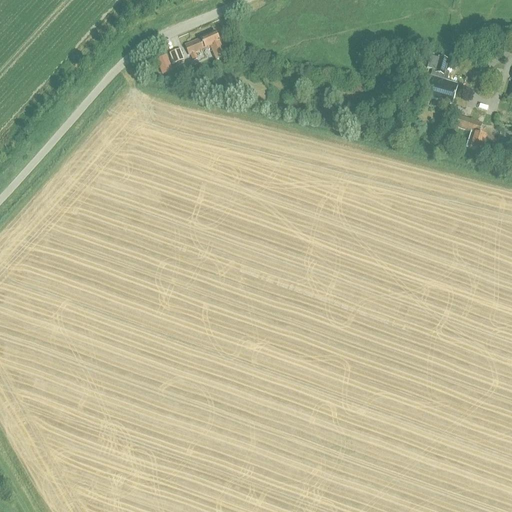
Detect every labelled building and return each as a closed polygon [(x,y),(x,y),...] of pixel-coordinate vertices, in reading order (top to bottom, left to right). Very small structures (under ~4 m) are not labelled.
[(197,59),(194,53),(210,47),(216,62),(222,59),(223,53),(221,47),(215,33),(185,46),(189,56),(190,55),(192,61),(197,59)] [(180,50),(169,54),(173,65),(184,61),(180,50)] [(155,60),(159,70),(170,66),(166,56),(155,60)] [(430,78),(424,97),(452,104),(457,86),(445,82),(447,74),(443,73),(446,61),(431,57),(428,69),(432,70),(430,78)] [(375,60),(370,77),(380,80),(385,63),(375,60)] [(468,150),(481,154),(486,138),(478,135),(482,125),(456,116),(451,133),(457,134),(458,130),(473,135),(468,150)]
